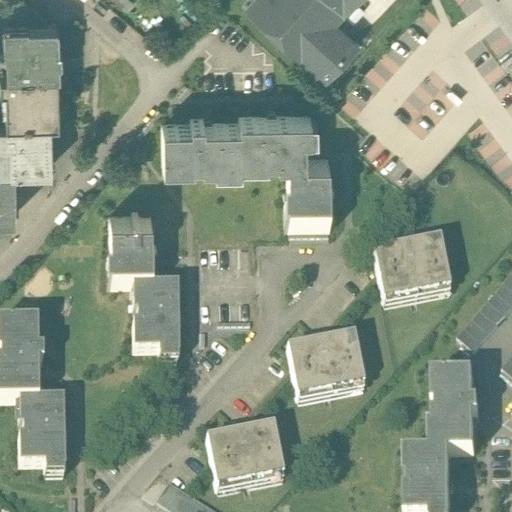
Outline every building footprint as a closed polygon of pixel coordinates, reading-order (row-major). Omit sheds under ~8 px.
[(334,22),(353,0),(248,0),(243,6),(323,80),(357,42),(334,22)] [(420,0),(413,0),(409,5),(414,9),(420,0)] [(55,25),(4,26),(5,63),(5,73),(55,72),(56,72),(55,25)] [(5,73),(0,73),(0,86),(4,87),(4,122),(48,121),(56,121),(55,72),(5,73)] [(327,188),(326,159),(303,159),(303,135),(309,135),(309,134),(314,134),(314,116),(308,116),(308,115),(238,117),(238,123),(202,123),(202,119),(189,119),(189,124),(161,124),(161,165),(192,164),(192,161),(201,160),(201,164),(213,164),(213,168),(239,167),(239,163),(240,163),(240,161),(268,161),(268,157),(278,157),(276,161),(286,160),(286,190),(290,190),(290,199),(287,199),(287,211),(283,211),(283,237),(287,237),(287,238),(328,237),(327,200),(332,200),(331,188),(327,188)] [(4,122),(0,121),(0,169),(11,169),(49,168),(48,121),(4,122)] [(0,169),(0,217),(12,217),(11,169),(0,169)] [(175,292),(150,293),(150,257),(154,257),(154,244),(149,244),(149,216),(136,216),(136,212),(131,212),(131,216),(108,216),(109,247),(112,247),(113,256),(109,256),(109,267),(105,267),(106,294),(110,294),(131,294),(131,320),(135,320),(135,330),(131,330),(132,358),(157,358),(157,364),(158,364),(158,369),(176,369),(176,363),(177,363),(175,292)] [(11,219),(0,219),(0,237),(12,237),(11,219)] [(438,245),(372,259),(381,308),(448,295),(438,245)] [(511,276),(456,341),(473,356),(511,310),(511,276)] [(35,358),(35,329),(0,329),(0,407),(17,407),(17,434),(21,434),(21,444),(17,444),(18,472),(43,471),(43,477),(44,477),(44,483),(62,482),(62,477),(63,477),(61,406),(36,407),(35,370),(40,370),(40,358),(35,358)] [(352,342),(286,355),(295,405),(362,392),(352,342)] [(511,359),(501,373),(511,382),(511,359)] [(472,381),(431,381),(431,412),(435,412),(435,421),(432,421),(432,433),(428,433),(428,459),(407,459),(407,460),(403,460),(404,486),(408,486),(408,496),(404,496),(404,511),(448,511),(448,459),(473,459),(472,422),(477,422),(477,409),(472,409),(472,381)] [(271,433),(205,446),(215,495),(281,482),(271,433)] [(207,511),(167,487),(155,507),(163,511),(207,511)]
